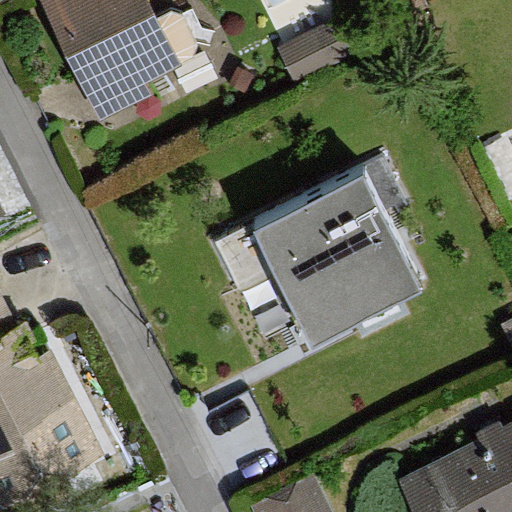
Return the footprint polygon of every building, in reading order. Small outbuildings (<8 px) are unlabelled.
[(52,0),(106,109),(155,85),(150,76),(187,58),(158,0),(52,0)] [(337,22),(278,48),(295,85),(353,59),(337,22)] [(428,279),(366,156),(256,212),(327,355),(372,334),(361,314),(428,279)] [(0,462),(90,419),(39,313),(23,321),(1,277),(0,277),(0,462)] [(511,511),(511,416),(401,472),(421,511),(511,511)] [(333,511),(313,472),(254,502),(258,511),(333,511)]
